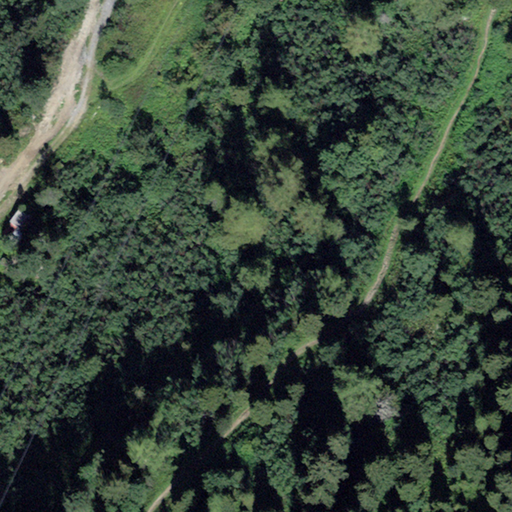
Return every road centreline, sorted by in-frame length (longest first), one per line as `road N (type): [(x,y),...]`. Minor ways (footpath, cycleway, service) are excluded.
road 1 (track): [(30,169),(76,121),(108,0)]
road 2 (track): [(185,0),(161,37),(76,121)]
